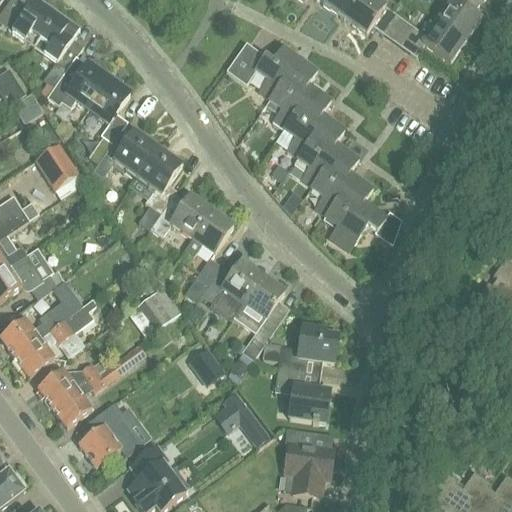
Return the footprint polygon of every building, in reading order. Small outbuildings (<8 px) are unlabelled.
[(322,8),(344,23),(360,0),(317,0),(317,1),(323,6),(322,8)] [(371,0),(360,0),(344,23),(366,39),(373,29),(385,38),(398,20),(386,11),(387,10),(371,0)] [(477,11),(461,0),(458,0),(455,4),(454,3),(438,26),(466,45),(482,23),(474,16),(477,11)] [(461,0),(477,11),(482,4),(483,5),(486,0),(461,0)] [(0,26),(26,45),(32,36),(41,42),(58,18),(35,2),(30,10),(23,20),(7,9),(0,18),(0,26)] [(42,85),(54,93),(61,84),(77,62),(84,51),(74,43),(81,34),(58,18),(41,42),(35,51),(56,66),(42,85)] [(385,38),(394,44),(407,26),(398,20),(385,38)] [(394,44),(402,50),(415,32),(407,26),(394,44)] [(428,41),(415,32),(402,50),(416,60),(424,48),(451,67),(466,45),(438,26),(428,41)] [(309,88),(316,77),(318,74),(296,59),(285,51),(280,57),(274,66),(270,63),(248,48),(227,76),(247,90),(256,76),(269,84),(278,90),(287,96),(298,80),(309,88)] [(89,113),(109,85),(106,82),(106,79),(107,77),(106,74),(106,72),(105,70),(103,68),(101,66),(99,65),(96,64),(94,64),(91,64),(89,64),(89,66),(90,66),(72,92),(61,84),(54,93),(47,103),(59,111),(62,106),(71,112),(76,104),(89,113)] [(9,74),(0,79),(0,98),(8,111),(26,99),(9,74)] [(333,105),(309,88),(298,80),(287,96),(278,90),(270,103),(268,109),(277,115),(282,112),(273,125),(284,133),(293,119),(303,126),(314,110),(324,118),(333,105)] [(130,99),(109,85),(89,113),(110,128),(99,144),(111,152),(115,147),(126,130),(115,122),(130,99)] [(22,104),(13,110),(25,130),(42,118),(31,99),(27,101),(22,104)] [(42,109),(41,112),(47,123),(52,116),(42,109)] [(337,147),(347,133),(324,118),(314,110),(303,126),(293,119),(284,133),(275,146),(287,155),(297,162),(307,148),(316,154),(327,139),(337,147)] [(35,136),(46,153),(59,145),(48,127),(35,136)] [(125,176),(136,184),(158,153),(160,150),(149,142),(147,145),(135,136),(123,153),(115,147),(111,152),(89,183),(98,189),(111,170),(123,178),(125,176)] [(361,163),(337,147),(327,139),(316,154),(307,148),(297,162),(310,171),(321,179),(322,179),(330,184),(341,168),(352,176),(361,163)] [(38,164),(58,194),(82,179),(62,149),(38,164)] [(170,162),(158,153),(136,184),(153,196),(147,205),(145,208),(161,219),(170,206),(175,198),(177,196),(168,189),(182,170),(181,169),(183,166),(172,159),(170,162)] [(353,198),(364,205),(374,192),(352,176),(341,168),(330,184),(322,179),(321,179),(312,192),(324,200),(335,207),(343,213),(353,198)] [(278,169),(271,178),(280,185),(286,176),(278,169)] [(82,179),(58,194),(65,205),(88,189),(82,179)] [(293,196),(282,211),(290,220),(303,204),(293,196)] [(358,244),(362,238),(368,230),(372,233),(373,233),(371,235),(383,244),(392,250),(402,225),(389,216),(386,221),(364,205),(353,198),(343,213),(335,207),(326,221),(338,230),(358,244)] [(171,229),(193,244),(213,217),(191,202),(182,214),(170,206),(161,219),(150,234),(162,242),(171,229)] [(0,243),(39,218),(33,208),(2,228),(0,225),(0,243)] [(233,232),(213,217),(193,244),(185,256),(193,262),(201,250),(214,259),(233,232)] [(0,277),(9,272),(27,260),(21,252),(8,260),(0,247),(0,277)] [(27,260),(9,272),(0,277),(0,306),(21,293),(24,295),(26,296),(28,296),(30,295),(31,295),(43,287),(42,285),(27,260)] [(489,315),(503,326),(511,313),(511,285),(509,283),(511,278),(511,269),(504,263),(492,280),(496,283),(491,290),(487,287),(479,299),(493,309),(489,315)] [(191,292),(202,299),(222,272),(210,264),(191,292)] [(244,309),(263,282),(241,267),(233,279),(222,272),(202,299),(213,307),(210,312),(220,318),(232,301),(244,309)] [(43,287),(31,295),(38,305),(65,287),(57,275),(42,285),(43,287)] [(284,297),(263,282),(244,309),(266,324),(284,297)] [(142,287),(140,292),(143,297),(148,299),(153,296),(154,291),(152,286),(147,284),(142,287)] [(39,343),(49,336),(81,313),(66,292),(56,300),(61,307),(39,323),(44,330),(35,337),(25,324),(0,341),(0,342),(15,362),(39,343)] [(156,332),(179,314),(163,293),(140,311),(156,332)] [(54,363),(46,353),(56,346),(59,349),(75,337),(94,323),(89,317),(96,311),(91,305),(81,313),(49,336),(39,343),(15,362),(29,382),(54,363)] [(255,365),(274,338),(262,330),(243,357),(255,365)] [(281,351),(277,375),(299,378),(300,365),(322,368),(334,369),(338,342),(327,341),(328,335),(304,332),(301,354),(281,351)] [(87,387),(78,395),(53,413),(67,433),(92,414),(90,411),(92,409),(87,401),(84,403),(82,401),(92,394),(95,398),(144,362),(136,351),(106,373),(87,387)] [(205,376),(213,387),(225,378),(208,354),(189,367),(199,381),(205,376)] [(248,369),(238,362),(230,376),(239,382),(248,369)] [(53,413),(78,395),(87,387),(106,373),(100,365),(93,370),(91,368),(79,377),(64,377),(63,375),(38,393),(45,402),(43,404),(49,412),(51,411),(53,413)] [(277,375),(274,396),(293,399),(290,423),(325,428),(329,397),(318,395),(297,392),(299,378),(277,375)] [(97,421),(104,431),(79,449),(97,473),(122,455),(112,442),(122,434),(114,423),(116,421),(120,427),(140,413),(129,397),(114,408),(97,421)] [(239,398),(227,408),(259,451),(271,442),(239,398)] [(313,438),(286,434),(284,448),(287,448),(282,480),(285,480),(283,496),(320,502),(323,484),(329,484),(333,455),(311,452),(313,438)] [(158,451),(133,470),(130,472),(139,485),(126,495),(135,506),(134,507),(138,511),(167,511),(186,499),(184,497),(189,493),(174,474),(170,477),(163,469),(168,465),(158,451)] [(466,511),(477,497),(465,489),(462,493),(456,489),(459,485),(442,473),(431,488),(439,493),(429,507),(435,511),(466,511)] [(0,511),(23,495),(21,493),(23,491),(18,484),(16,486),(8,475),(0,481),(0,511)] [(502,511),(509,502),(497,492),(494,497),(487,492),(490,488),(474,477),(465,489),(477,497),(466,511),(502,511)] [(511,511),(511,483),(506,480),(497,492),(509,502),(502,511),(511,511)]
